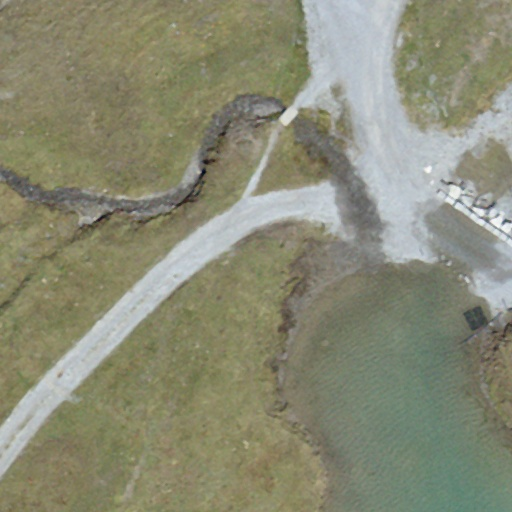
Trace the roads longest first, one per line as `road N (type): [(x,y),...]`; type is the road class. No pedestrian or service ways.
road 1 (track): [(186,254),(36,407),(0,459)]
road 2 (track): [(411,190),(267,209),(186,254)]
road 3 (track): [(351,62),(411,190)]
road 4 (track): [(411,190),(470,250),(511,273)]
